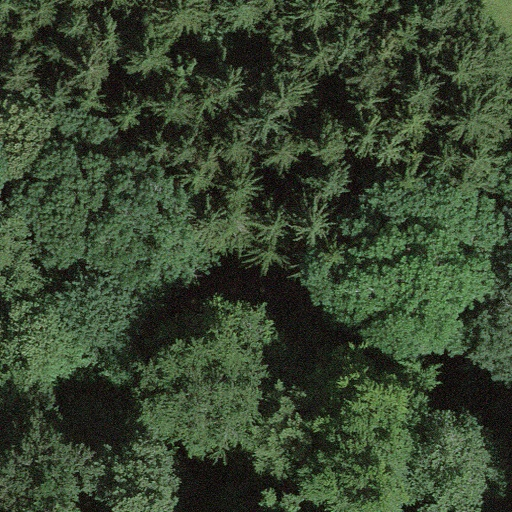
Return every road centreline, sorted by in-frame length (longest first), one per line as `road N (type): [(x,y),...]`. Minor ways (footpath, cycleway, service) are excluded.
road 1 (track): [(222,283),(346,381),(450,400),(511,387)]
road 2 (track): [(511,198),(222,283)]
road 3 (track): [(186,288),(220,313),(188,342),(0,426)]
road 4 (track): [(222,283),(0,313)]
